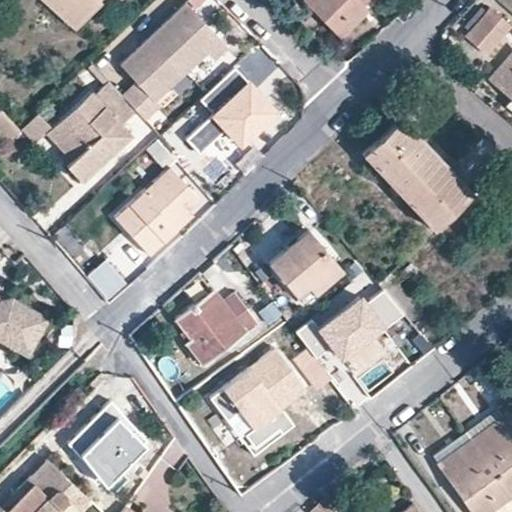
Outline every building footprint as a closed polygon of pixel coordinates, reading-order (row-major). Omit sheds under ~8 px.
[(45,0),(73,25),(96,0),(45,0)] [(135,79),(120,93),(135,109),(143,118),(159,104),(154,96),(204,51),(212,59),(226,46),(184,0),(118,62),(135,79)] [(303,0),(339,36),(363,13),(359,6),(364,0),(303,0)] [(511,24),(489,5),(463,34),(487,54),(511,24)] [(511,51),(490,77),(511,96),(506,101),(511,108),(511,51)] [(107,79),(90,60),(85,66),(102,84),(107,79)] [(253,92),(230,69),(199,100),(213,114),(187,140),(201,154),(226,130),(240,144),(261,124),(272,108),(255,90),(253,92)] [(120,93),(107,79),(102,84),(93,92),(89,89),(44,131),(62,151),(69,159),(65,164),(81,181),(131,134),(120,122),(135,109),(120,93)] [(0,140),(3,143),(18,128),(0,109),(0,140)] [(400,114),(392,121),(413,143),(420,136),(400,114)] [(44,131),(31,116),(20,126),(33,141),(44,131)] [(431,228),(464,197),(443,176),(451,168),(420,136),(413,143),(392,121),(360,152),(431,228)] [(69,159),(62,151),(58,156),(65,164),(69,159)] [(198,198),(167,165),(113,215),(148,254),(190,214),(186,209),(198,198)] [(443,176),(464,197),(471,190),(451,168),(443,176)] [(106,190),(114,198),(132,182),(123,174),(106,190)] [(93,226),(63,250),(89,280),(117,255),(93,226)] [(294,291),(306,281),(331,260),(305,229),(268,260),(294,291)] [(331,260),(306,281),(313,289),(338,267),(331,260)] [(193,308),(216,290),(213,285),(190,302),(193,308)] [(307,346),(313,354),(330,342),(338,352),(378,322),(381,325),(401,310),(380,286),(362,299),(358,292),(316,323),(309,314),(293,327),(307,346)] [(187,337),(182,341),(200,364),(257,321),(232,289),(221,296),(216,290),(193,308),(190,302),(172,316),(182,330),(187,337)] [(11,296),(0,298),(0,299),(14,306),(17,299),(11,296)] [(0,332),(30,350),(48,317),(17,299),(14,306),(0,299),(0,332)] [(177,334),(182,341),(187,337),(182,330),(177,334)] [(0,332),(0,339),(26,355),(30,350),(0,332)] [(273,346),(207,396),(224,419),(237,410),(251,427),(243,433),(252,445),(287,419),(279,408),(305,388),(273,346)] [(314,387),(330,376),(313,354),(307,346),(292,358),(314,387)] [(511,394),(463,429),(510,495),(511,493),(511,394)] [(430,452),(473,511),(486,511),(510,495),(463,429),(430,452)] [(0,506),(0,511),(75,511),(88,499),(46,457),(28,477),(33,480),(4,510),(0,506)] [(28,477),(0,504),(0,506),(4,510),(33,480),(28,477)] [(511,511),(511,496),(510,495),(486,511),(511,511)] [(329,511),(330,511),(322,501),(310,510),(310,511),(329,511)] [(419,511),(412,502),(397,511),(419,511)]
